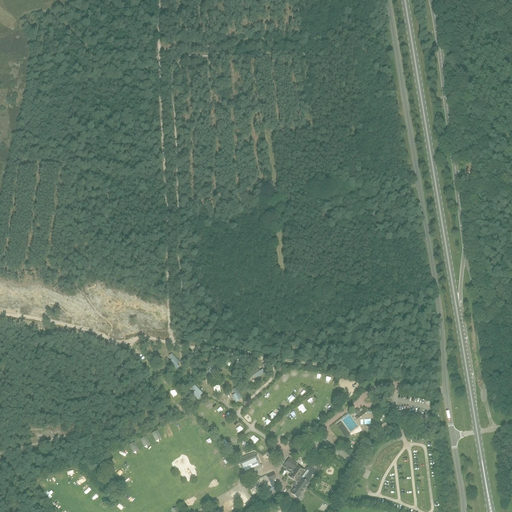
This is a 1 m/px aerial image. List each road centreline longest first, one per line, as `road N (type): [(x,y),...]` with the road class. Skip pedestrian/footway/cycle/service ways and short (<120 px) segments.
road 1 (unknown): [(303,0),(305,49),(185,56),(172,69),(181,322),(130,339)]
road 2 (tertiary): [(446,390),(388,0)]
road 3 (primary): [(458,315),(406,0)]
road 4 (track): [(0,454),(145,425),(174,410),(126,341)]
road 5 (unclassified): [(466,249),(430,0)]
road 6 (unclassified): [(492,429),(466,249)]
